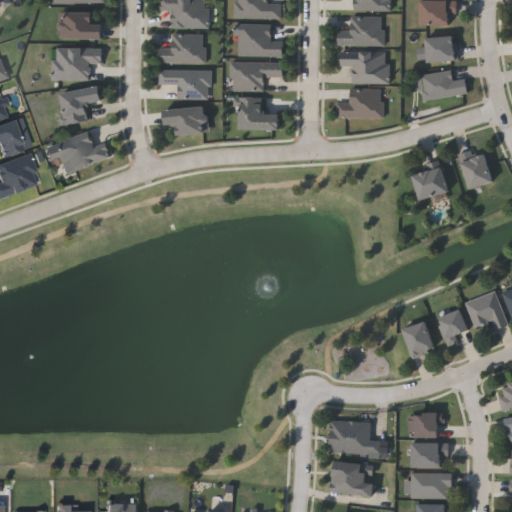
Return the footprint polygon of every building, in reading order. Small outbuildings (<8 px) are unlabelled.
[(0,0),(0,12),(13,0),(12,0),(0,0)] [(172,10),(160,10),(160,0),(208,0),(208,28),(172,27),(172,10)] [(236,18),(236,0),(281,0),(281,18),(236,18)] [(390,0),(390,10),(354,10),(354,0),(390,0)] [(424,27),(457,27),(457,3),(424,3),(424,27)] [(104,39),(61,39),(61,12),(94,12),(94,22),(104,22),(104,39)] [(338,45),(338,31),(351,31),(351,16),(385,16),(385,45),(338,45)] [(283,56),(239,56),(239,24),(272,24),(272,42),(283,42),(283,56)] [(159,62),(160,47),(172,47),(172,33),(205,33),(205,63),(159,62)] [(460,63),(459,38),(430,40),(431,65),(460,63)] [(91,80),(54,80),(54,47),(102,47),(102,66),(91,66),(91,80)] [(0,83),(10,80),(2,51),(0,51),(0,83)] [(352,83),(352,66),(341,66),(341,51),(389,51),(389,83),(352,83)] [(264,77),(264,90),(231,90),(231,62),(283,62),(283,77),(264,77)] [(210,69),(210,98),(179,98),(179,84),(159,84),(159,69),(210,69)] [(424,77),(427,102),(472,97),(470,81),(457,83),(456,73),(424,77)] [(62,91),(101,86),(103,100),(88,102),(90,120),(66,124),(62,91)] [(351,89),(383,89),(383,117),(337,117),(337,101),(351,101),(351,89)] [(0,121),(9,118),(0,92),(0,91),(0,121)] [(281,128),(240,128),(240,97),(263,97),(263,113),(281,113),(281,128)] [(166,124),(165,108),(206,106),(208,132),(173,134),(172,123),(166,124)] [(24,149),(2,157),(0,151),(0,123),(13,119),(24,149)] [(64,172),(59,156),(49,159),(45,145),(90,131),(95,148),(107,144),(112,157),(64,172)] [(459,154),(472,150),(474,156),(485,153),(494,181),(470,189),(459,154)] [(0,162),(29,154),(39,186),(0,197),(0,162)] [(453,194),(443,163),(431,166),(434,173),(416,178),(424,203),(453,194)] [(511,321),(503,291),(511,288),(511,285),(510,279),(511,278),(511,321)] [(476,327),(466,302),(496,291),(508,324),(496,329),(492,320),(476,327)] [(470,330),(457,335),(459,341),(450,345),(438,318),(461,308),(470,330)] [(418,360),(439,352),(429,323),(407,332),(418,360)] [(501,384),(511,381),(511,407),(502,410),(499,396),(503,395),(501,384)] [(418,440),(443,440),(443,415),(418,415),(418,440)] [(330,452),(332,420),(372,422),(371,441),(381,441),(380,455),(330,452)] [(416,471),(451,471),(451,446),(416,446),(416,471)] [(332,491),(336,461),(376,466),(371,497),(332,491)] [(456,500),(456,475),(415,475),(415,500),(456,500)] [(107,511),(107,503),(138,503),(138,511),(107,511)]
